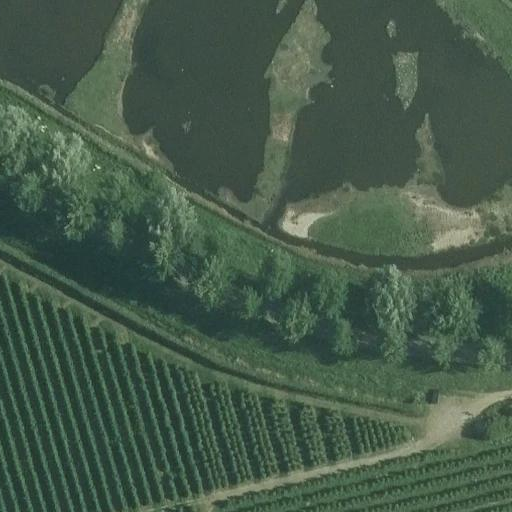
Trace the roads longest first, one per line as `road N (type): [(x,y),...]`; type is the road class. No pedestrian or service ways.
road 1 (unclassified): [(511,355),(423,353),(259,311),(0,176)]
road 2 (track): [(511,393),(432,442),(223,497),(211,511)]
